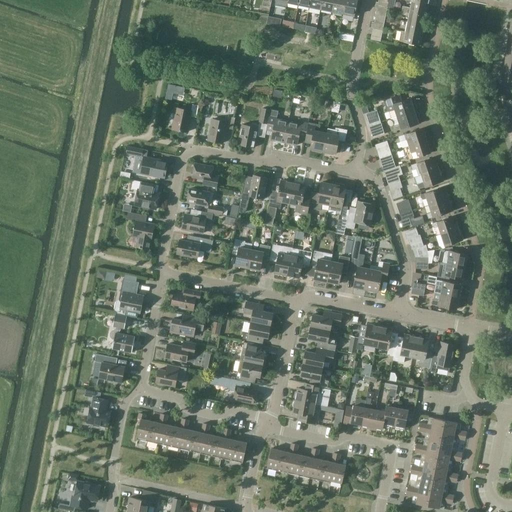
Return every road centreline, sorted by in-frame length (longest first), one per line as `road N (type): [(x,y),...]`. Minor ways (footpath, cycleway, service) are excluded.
road 1 (residential): [(164,271),(179,165),(195,149),(355,172)]
road 2 (residential): [(379,511),(391,446),(268,424)]
road 3 (residential): [(355,172),(361,144),(349,82),(367,0)]
road 4 (residential): [(355,172),(377,183),(403,261),(398,313)]
road 5 (residential): [(299,303),(164,271)]
road 6 (residential): [(268,424),(186,409),(140,387)]
road 7 (residential): [(110,511),(122,411),(140,387)]
road 8 (residential): [(268,424),(299,303)]
